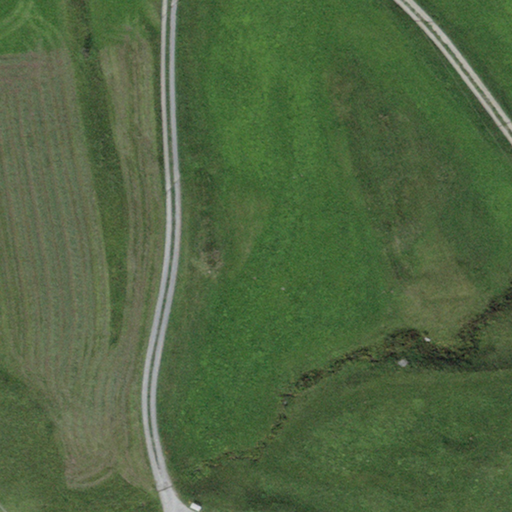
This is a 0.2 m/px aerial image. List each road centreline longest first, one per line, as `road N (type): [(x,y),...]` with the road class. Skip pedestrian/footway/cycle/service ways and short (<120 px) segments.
road 1 (track): [(177,511),(158,465),(148,398),(172,237),(169,0)]
road 2 (track): [(402,0),(511,134)]
